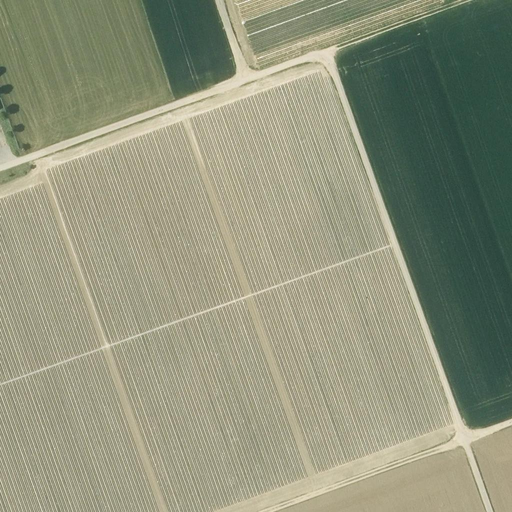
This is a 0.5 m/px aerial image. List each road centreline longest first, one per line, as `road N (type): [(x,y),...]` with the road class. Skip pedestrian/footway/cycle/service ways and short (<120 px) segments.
road 1 (track): [(495,511),(332,57),(0,177)]
road 2 (track): [(283,511),(511,429)]
road 3 (track): [(332,57),(492,0)]
